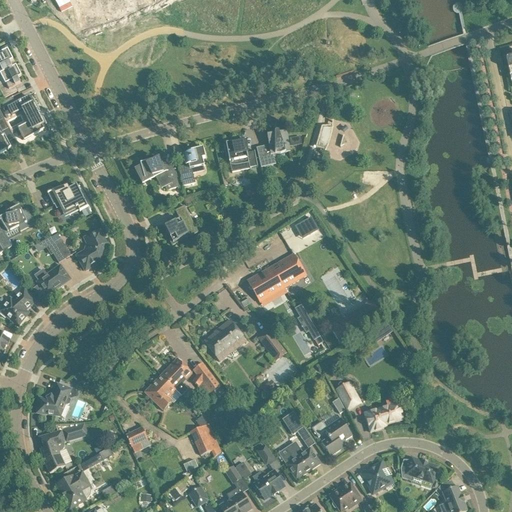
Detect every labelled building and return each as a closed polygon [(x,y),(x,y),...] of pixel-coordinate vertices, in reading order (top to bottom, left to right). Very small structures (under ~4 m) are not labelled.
[(89,0),(80,0),(78,1),(84,20),(94,16),(89,0)] [(100,0),(89,0),(94,16),(104,13),(100,0)] [(111,0),(100,0),(104,13),(115,10),(111,0)] [(123,0),(111,0),(115,10),(126,7),(125,6),(123,0)] [(0,74),(10,70),(13,68),(12,68),(10,63),(13,61),(8,50),(0,54),(0,74)] [(13,68),(10,70),(0,74),(0,90),(4,99),(9,97),(18,92),(15,87),(21,84),(18,79),(22,77),(16,66),(12,68),(13,68)] [(35,103),(33,103),(29,97),(8,108),(12,116),(22,111),(29,124),(18,129),(24,141),(44,130),(41,124),(44,123),(45,125),(46,125),(35,103)] [(0,128),(1,130),(2,132),(3,132),(9,129),(4,119),(0,112),(0,128)] [(322,127),(322,129),(317,148),(326,150),(327,147),(328,145),(329,142),(330,139),(331,135),(332,132),(332,128),(333,126),(322,127)] [(261,166),(276,162),(276,155),(290,152),(289,142),(287,132),(279,134),(279,133),(279,132),(278,132),(277,132),(276,132),(276,133),(275,133),(275,134),(267,136),(269,145),(270,149),(263,151),(265,159),(260,161),(261,166)] [(0,154),(11,148),(9,144),(8,143),(7,140),(4,134),(0,136),(0,135),(0,154)] [(225,146),(224,146),(226,156),(226,158),(229,158),(230,166),(232,172),(258,167),(255,151),(247,153),(246,149),(244,139),(244,140),(244,141),(227,144),(227,146),(225,146)] [(188,154),(184,155),(187,169),(179,171),(182,181),(183,187),(195,184),(193,174),(196,169),(196,168),(204,166),(202,159),(205,158),(203,148),(188,152),(188,154)] [(141,167),(135,170),(143,185),(143,184),(156,178),(162,189),(165,187),(167,191),(180,187),(175,170),(176,169),(166,171),(162,164),(158,166),(158,165),(161,164),(159,159),(141,164),(141,167)] [(66,184),(48,193),(54,206),(57,210),(60,208),(65,218),(79,211),(80,212),(88,208),(77,185),(69,189),(66,184)] [(6,216),(0,218),(0,219),(2,223),(5,227),(5,229),(8,233),(18,228),(19,228),(21,231),(35,223),(28,209),(22,212),(20,206),(10,211),(11,213),(6,216)] [(189,236),(189,237),(198,233),(197,232),(187,214),(188,214),(184,206),(175,211),(178,217),(179,218),(180,220),(165,228),(171,239),(170,240),(172,245),(172,246),(180,242),(179,242),(178,242),(178,241),(189,236)] [(296,226),(307,246),(325,237),(314,216),(296,226)] [(85,239),(87,245),(85,251),(77,256),(86,271),(97,265),(95,262),(99,260),(100,256),(102,256),(104,250),(103,249),(104,245),(106,244),(100,231),(85,239)] [(0,244),(4,252),(12,247),(3,232),(0,233),(0,244)] [(48,248),(55,244),(52,239),(44,244),(47,249),(48,248)] [(66,247),(61,240),(55,244),(60,251),(66,247)] [(60,251),(55,244),(48,248),(53,255),(60,251)] [(258,276),(248,282),(250,285),(260,303),(261,303),(269,298),(271,297),(269,294),(276,290),(278,293),(283,290),(285,289),(306,277),(299,264),(294,255),(271,268),(262,274),(263,275),(259,277),(258,276)] [(39,285),(33,289),(40,297),(45,293),(47,297),(65,284),(71,280),(69,278),(64,270),(61,266),(47,276),(43,270),(35,276),(39,282),(37,283),(39,285)] [(322,281),(335,274),(333,270),(320,277),(322,281)] [(10,299),(0,311),(0,312),(1,313),(0,315),(5,319),(7,318),(10,321),(18,327),(26,317),(23,315),(25,312),(26,311),(36,302),(29,295),(25,290),(12,300),(10,299)] [(272,303),(275,308),(290,299),(287,293),(272,303)] [(341,344),(382,320),(371,301),(330,326),(341,344)] [(302,306),(296,309),(301,318),(298,320),(300,323),(302,326),(301,326),(302,328),(303,327),(306,333),(309,332),(314,340),(315,340),(317,343),(322,340),(302,306)] [(230,321),(214,333),(215,334),(204,342),(218,361),(245,340),(230,321)] [(388,323),(380,328),(386,337),(393,332),(388,323)] [(0,354),(2,356),(10,340),(0,335),(0,354)] [(276,362),(288,353),(277,339),(265,348),(276,362)] [(177,359),(161,376),(145,393),(148,396),(164,412),(171,405),(172,404),(173,405),(182,396),(188,390),(182,384),(192,374),(185,366),(177,359)] [(206,375),(200,366),(193,371),(197,376),(193,382),(200,387),(203,383),(211,394),(220,387),(210,373),(206,375)] [(89,369),(74,378),(78,385),(83,381),(94,385),(96,380),(89,369)] [(336,390),(347,411),(360,404),(350,383),(336,390)] [(48,400),(39,399),(37,414),(60,417),(65,405),(67,405),(69,405),(71,401),(70,398),(68,398),(71,390),(57,385),(52,397),(51,397),(47,399),(48,400)] [(332,403),(340,415),(345,411),(339,399),(332,403)] [(404,420),(401,410),(399,404),(365,414),(371,433),(387,428),(386,426),(404,420)] [(293,412),(284,419),(287,424),(294,434),(297,432),(302,440),(309,435),(304,428),(297,417),(293,412)] [(322,422),(313,429),(319,438),(326,433),(330,438),(322,443),(331,457),(345,447),(341,441),(345,439),(346,440),(352,436),(341,419),(327,429),(322,422)] [(200,456),(211,451),(214,458),(221,452),(209,424),(190,432),(200,456)] [(42,449),(41,450),(43,458),(45,458),(47,463),(45,464),(50,474),(59,470),(65,467),(65,466),(59,454),(60,453),(61,453),(62,452),(63,451),(64,450),(64,449),(65,448),(65,447),(65,446),(65,445),(65,444),(64,443),(87,436),(84,425),(81,426),(56,426),(58,433),(51,435),(41,437),(44,448),(42,449)] [(151,446),(142,429),(126,436),(135,454),(151,446)] [(294,461),(287,465),(291,471),(297,480),(306,473),(305,472),(310,470),(320,464),(314,456),(310,450),(303,454),(298,446),(288,452),(294,461)] [(269,464),(274,460),(265,447),(258,452),(267,465),(269,464)] [(100,454),(87,461),(91,469),(104,462),(114,456),(110,448),(100,454)] [(421,486),(431,489),(433,482),(436,483),(438,477),(436,476),(438,468),(428,464),(428,463),(423,461),(422,462),(412,459),(406,475),(423,481),(421,486)] [(237,467),(245,480),(252,476),(243,463),(237,467)] [(381,463),(367,471),(361,475),(373,495),(393,483),(389,476),(392,475),(388,468),(385,470),(381,463)] [(226,473),(234,485),(241,480),(233,468),(226,473)] [(275,473),(274,471),(274,472),(264,478),(260,473),(253,478),(257,483),(254,485),(258,490),(256,491),(260,497),(262,496),(265,501),(274,495),(274,496),(278,493),(278,492),(285,487),(275,473)] [(72,477),(65,481),(57,485),(70,510),(78,505),(85,502),(87,501),(88,500),(88,499),(89,498),(89,497),(90,495),(90,494),(91,493),(91,492),(91,491),(90,489),(90,488),(90,487),(83,473),(73,478),(72,477)] [(339,491),(338,490),(330,496),(340,511),(344,511),(362,501),(350,484),(339,492),(339,491)] [(440,506),(441,511),(467,511),(464,502),(465,502),(463,496),(462,496),(458,487),(442,493),(446,503),(440,506)] [(190,496),(198,509),(209,502),(201,489),(190,496)] [(237,489),(227,495),(230,501),(220,507),(222,511),(247,511),(252,509),(242,493),(240,494),(237,489)]
